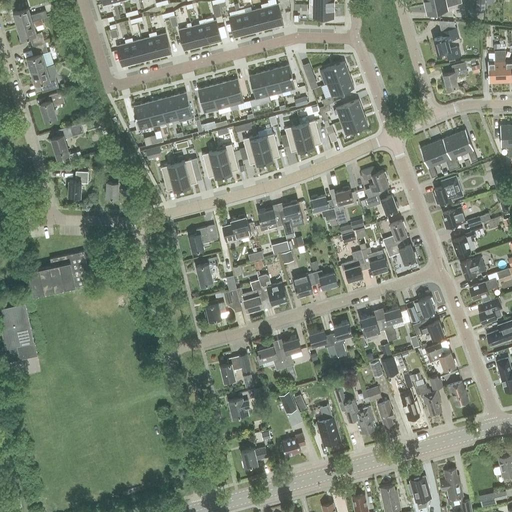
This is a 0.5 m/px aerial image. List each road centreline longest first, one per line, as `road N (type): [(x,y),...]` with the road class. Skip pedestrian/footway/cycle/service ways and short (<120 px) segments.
road 1 (residential): [(82,0),(109,86),(289,39),(360,38)]
road 2 (tertiary): [(205,509),(499,426)]
road 3 (residential): [(167,354),(441,271)]
road 4 (residential): [(135,224),(289,179),(391,137)]
road 5 (residential): [(52,218),(0,42)]
road 6 (residential): [(499,426),(441,271)]
road 7 (residential): [(205,509),(167,354)]
road 8 (residential): [(441,271),(391,137)]
road 9 (residential): [(167,354),(135,224)]
road 10 (residential): [(431,117),(398,0)]
